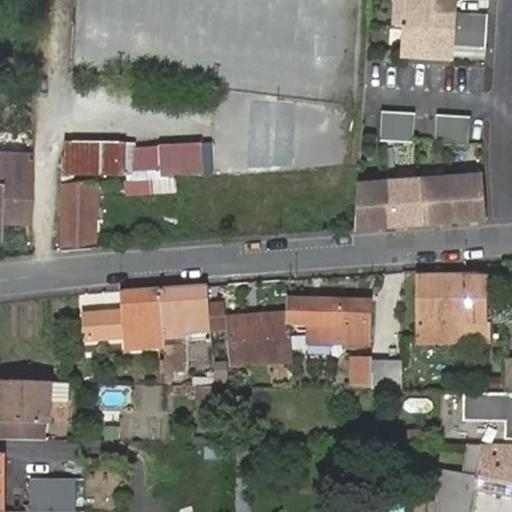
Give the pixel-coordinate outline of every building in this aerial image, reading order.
[(393,0),(393,26),(407,26),(407,0),(393,0)] [(489,33),(490,16),(456,14),(450,14),(450,0),(411,0),(410,28),(489,33)] [(488,50),(489,33),(410,28),(407,28),(406,59),(448,62),(448,47),(454,48),(488,50)] [(399,114),(383,113),(381,143),(396,143),(399,114)] [(413,115),(399,114),(396,143),(411,144),(413,115)] [(455,117),(439,116),(437,146),(453,147),(455,117)] [(469,118),(455,117),(453,147),(467,147),(469,118)] [(200,144),(157,146),(158,170),(159,177),(201,175),(200,144)] [(127,146),(65,145),(63,178),(132,175),(132,171),(132,147),(131,146),(127,146)] [(158,170),(157,146),(132,147),(132,171),(158,170)] [(0,217),(27,218),(30,154),(0,153),(0,217)] [(95,180),(62,182),(61,251),(94,249),(94,240),(87,240),(88,205),(94,205),(95,180)] [(470,219),(470,225),(487,224),(483,180),(452,182),(456,220),(470,219)] [(150,181),(126,182),(127,195),(150,193),(150,181)] [(442,221),(456,220),(452,182),(421,184),(425,229),(442,227),(442,221)] [(390,186),(394,224),(408,223),(409,230),(425,229),(421,184),(390,186)] [(379,225),(394,224),(390,186),(357,189),(354,233),(380,232),(379,225)] [(466,294),(466,278),(416,278),(417,337),(419,343),(489,342),(488,294),(466,294)] [(186,373),(183,336),(183,327),(211,326),(210,306),(208,288),(160,291),(164,348),(166,365),(167,384),(173,383),(172,374),(186,373)] [(160,291),(123,294),(123,312),(84,316),(86,342),(154,338),(155,349),(164,348),(160,291)] [(291,301),(291,327),(308,328),(307,345),(372,345),(373,303),(343,302),(291,301)] [(211,326),(211,330),(226,329),(225,305),(210,306),(211,326)] [(292,327),(230,319),(232,365),(294,361),(292,327)] [(183,336),(212,335),(211,330),(211,326),(183,327),(183,336)] [(399,364),(350,362),(347,389),(397,391),(399,364)] [(225,365),(214,366),(215,381),(226,381),(225,365)] [(3,440),(45,441),(48,403),(68,404),(69,384),(49,384),(0,382),(0,400),(4,400),(3,421),(5,421),(3,440)] [(138,383),(136,418),(165,420),(168,386),(138,383)] [(462,397),(467,397),(467,388),(440,388),(440,397),(462,397)] [(200,415),(216,415),(216,389),(199,389),(200,415)] [(462,397),(462,424),(506,426),(504,442),(511,443),(511,398),(506,399),(467,397),(462,397)] [(479,476),(438,469),(440,499),(440,511),(473,511),(477,491),(511,497),(511,448),(484,448),(479,476)] [(74,511),(75,482),(29,482),(28,511),(74,511)] [(440,511),(440,499),(428,500),(428,511),(440,511)]
